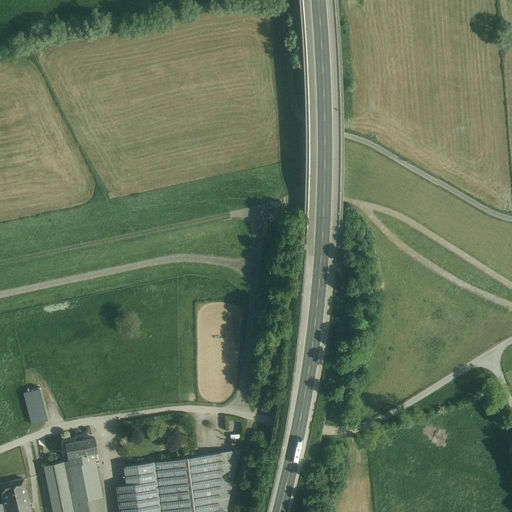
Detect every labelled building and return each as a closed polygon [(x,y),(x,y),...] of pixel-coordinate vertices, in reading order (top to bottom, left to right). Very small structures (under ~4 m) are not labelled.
[(38,389),(31,391),(39,422),(47,420),(38,389)] [(31,391),(23,393),(32,424),(39,422),(31,391)] [(94,438),(65,443),(68,457),(94,452),(97,452),(94,438)] [(225,511),(240,451),(162,461),(168,511),(225,511)] [(94,452),(69,457),(69,460),(44,465),(52,511),(70,511),(74,511),(72,503),(86,500),(102,497),(94,452)] [(168,511),(162,461),(123,466),(126,485),(116,486),(119,511),(168,511)] [(23,478),(0,483),(0,485),(2,493),(25,488),(23,478)] [(30,511),(25,488),(2,493),(6,511),(30,511)] [(88,511),(86,500),(72,503),(74,511),(88,511)]
